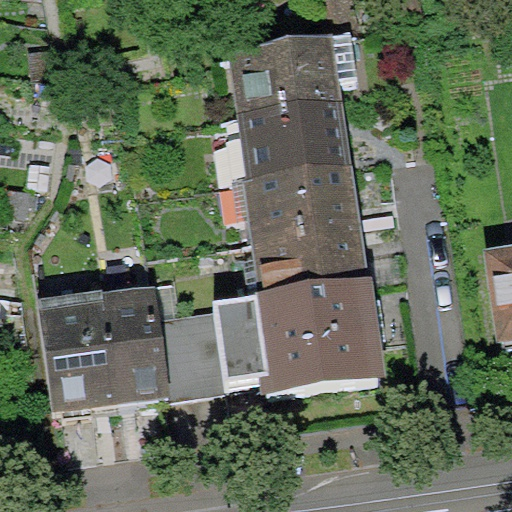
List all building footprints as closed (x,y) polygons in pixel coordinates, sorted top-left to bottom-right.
[(220,70),(226,106),(238,104),(241,127),(336,113),(333,91),(355,88),(351,58),(349,44),(220,70)] [(336,113),(241,127),(250,188),(345,175),(337,125),(336,113)] [(345,175),(250,188),(259,249),(353,235),(346,187),(345,175)] [(355,248),(353,235),(259,249),(268,309),(362,296),(355,248)] [(511,263),(490,267),(503,357),(511,355),(511,263)] [(364,306),(362,296),(268,309),(255,311),(268,400),(375,385),(369,346),(382,345),(377,309),(364,310),(364,306)] [(153,326),(149,302),(104,309),(105,316),(118,412),(130,410),(164,405),(153,326)] [(52,420),(54,421),(66,419),(118,412),(105,316),(83,319),(82,308),(37,314),(52,420)] [(164,405),(224,397),(212,317),(153,326),(164,405)]
